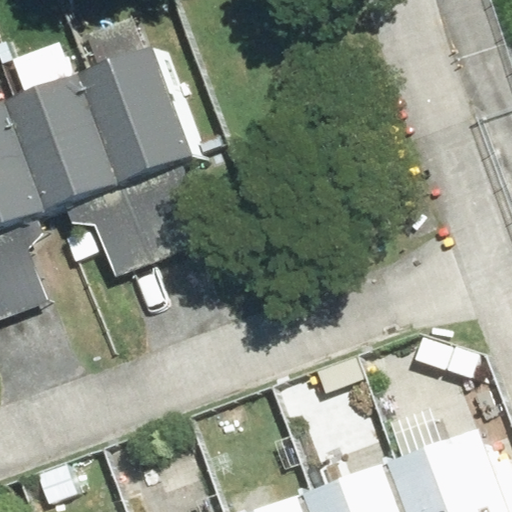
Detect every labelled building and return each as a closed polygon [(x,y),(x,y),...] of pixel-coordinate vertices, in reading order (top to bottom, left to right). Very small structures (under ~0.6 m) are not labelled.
[(109,86),(178,268),(221,252),(204,208),(221,191),(216,177),(237,169),(193,52),(172,60),(158,24),(107,43),(122,81),(109,86)] [(44,108),(32,112),(69,214),(86,212),(92,225),(115,229),(132,275),(169,264),(146,194),(100,81),(92,88),(76,44),(28,62),(44,108)] [(0,251),(28,327),(58,316),(43,268),(57,251),(50,232),(67,226),(29,124),(12,131),(0,97),(0,251)] [(0,335),(22,326),(0,264),(0,335)] [(511,511),(511,440),(510,435),(408,472),(422,511),(511,511)] [(422,511),(408,472),(330,502),(334,511),(422,511)] [(334,511),(330,502),(303,511),(334,511)]
